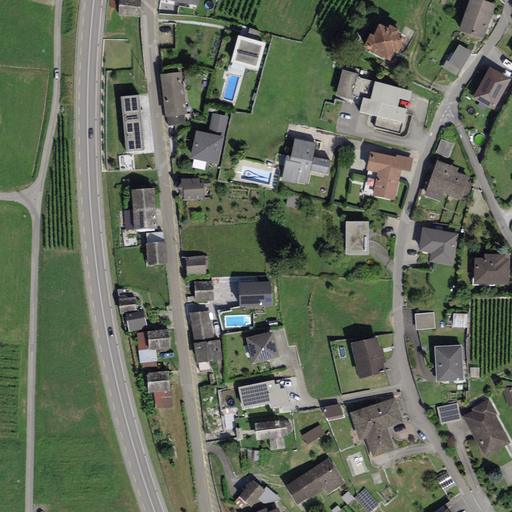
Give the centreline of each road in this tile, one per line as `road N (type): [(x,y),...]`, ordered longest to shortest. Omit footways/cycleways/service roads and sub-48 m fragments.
road 1 (secondary): [(93,0),(86,131),(94,254),(113,363),(154,511)]
road 2 (residential): [(205,511),(157,159),(148,0)]
road 3 (track): [(27,511),(36,198),(53,113),(58,0)]
road 4 (residential): [(444,108),(408,193),(394,295),(407,386),(476,511)]
road 5 (residential): [(444,108),(511,241)]
road 6 (residential): [(508,0),(496,33),(444,108)]
